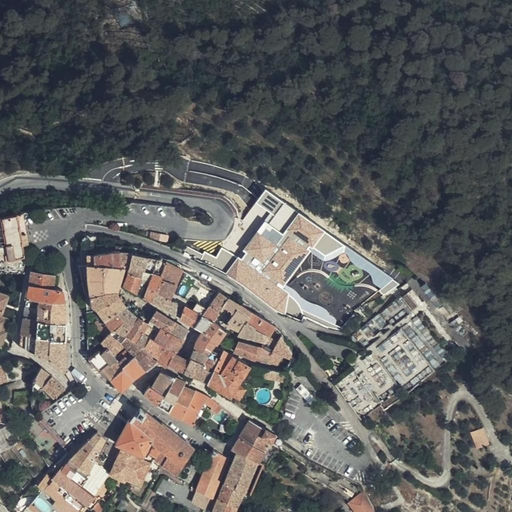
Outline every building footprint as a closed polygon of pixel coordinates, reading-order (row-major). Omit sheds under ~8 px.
[(315,99),(320,91),(291,73),(285,81),(315,99)] [(0,268),(23,271),(24,263),(24,255),(17,213),(0,215),(0,268)] [(159,240),(160,234),(155,233),(150,232),(149,238),(159,240)] [(214,256),(215,243),(206,243),(205,255),(214,256)] [(120,265),(120,249),(112,250),(95,252),(86,252),(86,261),(105,263),(120,265)] [(128,266),(131,251),(129,250),(120,249),(120,265),(124,265),(123,268),(127,268),(128,266)] [(149,279),(157,257),(131,251),(128,266),(145,265),(141,276),(149,279)] [(160,277),(165,260),(157,257),(149,279),(143,294),(150,298),(155,289),(160,277)] [(271,285),(276,276),(248,258),(243,266),(250,270),(249,271),(257,276),(257,277),(266,284),(266,286),(271,290),(273,286),(271,285)] [(166,260),(165,260),(160,277),(175,283),(182,268),(166,260)] [(86,261),(87,278),(92,304),(96,306),(97,307),(118,294),(117,291),(120,277),(104,272),(105,263),(86,261)] [(120,277),(123,268),(124,265),(120,265),(105,263),(104,272),(120,277)] [(127,270),(141,276),(145,265),(128,266),(127,268),(127,270)] [(29,282),(53,286),(55,274),(31,269),(29,282)] [(143,294),(149,279),(141,276),(127,270),(123,283),(143,294)] [(175,283),(160,277),(155,289),(169,297),(175,283)] [(62,289),(53,286),(29,282),(27,296),(63,301),(62,289)] [(169,297),(155,289),(150,298),(176,312),(176,300),(173,297),(169,297)] [(209,315),(212,318),(221,305),(233,311),(225,323),(238,330),(249,309),(234,299),(218,289),(206,306),(202,312),(209,315)] [(97,307),(104,318),(125,303),(122,300),(118,294),(97,307)] [(64,307),(63,301),(27,296),(24,316),(37,319),(38,319),(49,320),(48,310),(64,315),(64,307)] [(201,313),(202,312),(206,306),(196,299),(194,303),(191,307),(201,313)] [(125,303),(104,318),(96,323),(103,338),(110,330),(113,326),(131,309),(127,306),(125,303)] [(179,316),(185,320),(191,307),(184,303),(179,316)] [(185,320),(194,325),(201,313),(191,307),(185,320)] [(149,318),(159,324),(168,329),(174,319),(156,308),(149,318)] [(135,312),(131,309),(113,326),(118,330),(119,329),(125,333),(129,326),(138,315),(135,312)] [(249,309),(238,330),(237,333),(248,336),(259,316),(249,309)] [(65,322),(64,315),(48,310),(49,320),(65,322)] [(194,325),(201,329),(209,315),(202,312),(201,313),(194,325)] [(125,333),(141,346),(149,333),(148,332),(152,325),(138,315),(129,326),(125,333)] [(203,346),(209,349),(211,347),(213,342),(215,343),(217,339),(219,339),(225,328),(213,319),(212,318),(209,315),(201,329),(196,338),(193,345),(202,349),(203,346)] [(37,319),(24,316),(21,333),(36,335),(37,319)] [(259,316),(248,336),(265,341),(267,338),(275,326),(259,316)] [(65,339),(65,322),(49,320),(38,319),(37,319),(36,335),(66,339),(65,339)] [(174,319),(168,329),(181,337),(183,335),(187,327),(174,319)] [(175,349),(167,362),(183,370),(189,359),(176,351),(182,341),(180,339),(181,337),(168,329),(159,324),(153,336),(175,349)] [(113,326),(110,330),(117,338),(120,341),(125,333),(119,329),(118,330),(113,326)] [(267,338),(265,341),(261,345),(238,338),(233,349),(256,358),(277,363),(282,354),(272,349),(275,341),(281,332),(275,326),(267,338)] [(103,338),(101,341),(103,344),(106,347),(108,349),(117,338),(110,330),(103,338)] [(66,366),(66,339),(36,335),(21,333),(19,344),(47,358),(64,370),(66,366)] [(126,347),(145,368),(149,364),(151,366),(158,366),(162,362),(155,357),(156,356),(142,346),(141,346),(125,333),(120,341),(124,345),(126,347)] [(155,357),(162,362),(166,364),(167,362),(175,349),(153,336),(149,333),(141,346),(142,346),(156,356),(155,357)] [(117,338),(108,349),(113,355),(114,354),(124,345),(120,341),(117,338)] [(189,359),(183,370),(197,375),(203,360),(206,352),(209,349),(203,346),(202,349),(193,345),(190,357),(189,359)] [(106,347),(101,351),(111,363),(117,358),(117,357),(114,354),(113,355),(108,349),(106,347)] [(118,356),(128,383),(132,378),(145,368),(126,347),(118,356)] [(203,360),(197,375),(207,379),(220,352),(211,347),(209,349),(206,352),(203,360)] [(220,352),(207,379),(230,393),(231,392),(239,398),(247,385),(238,380),(242,375),(249,362),(230,352),(222,348),(220,352)] [(99,349),(88,358),(100,371),(102,370),(111,363),(101,351),(99,349)] [(110,378),(120,390),(121,390),(128,383),(118,356),(117,357),(117,358),(111,363),(118,372),(110,378)] [(111,363),(102,370),(109,379),(110,378),(118,372),(111,363)] [(53,376),(40,366),(33,378),(32,388),(43,386),(45,388),(53,376)] [(283,380),(285,371),(262,367),(260,376),(283,380)] [(165,390),(174,376),(160,370),(153,381),(152,380),(151,385),(163,393),(165,390)] [(64,385),(53,376),(45,388),(50,392),(53,395),(64,385)] [(187,402),(194,389),(188,386),(183,384),(185,380),(181,379),(174,376),(165,390),(176,396),(187,402)] [(151,385),(152,380),(152,379),(144,390),(157,403),(163,393),(151,385)] [(213,408),(216,403),(208,396),(200,392),(194,389),(187,402),(176,396),(169,410),(193,423),(200,408),(203,401),(210,406),(213,408)] [(169,410),(176,396),(165,390),(163,393),(157,403),(169,410)] [(222,407),(216,403),(213,408),(210,406),(209,408),(216,414),(222,407)] [(162,465),(176,472),(194,447),(162,421),(160,423),(139,406),(131,418),(155,434),(146,451),(153,456),(152,458),(162,465)] [(0,449),(14,442),(16,436),(0,409),(0,449)] [(155,434),(131,418),(129,417),(116,443),(122,445),(121,447),(141,456),(140,459),(137,457),(126,478),(140,484),(151,460),(143,457),(146,451),(155,434)] [(245,455),(258,461),(275,434),(272,432),(249,419),(238,435),(230,447),(236,450),(233,458),(242,462),(245,455)] [(471,431),(477,448),(490,443),(484,426),(471,431)] [(43,488),(76,511),(81,511),(95,492),(82,483),(89,473),(87,471),(92,461),(105,436),(97,429),(67,458),(57,471),(52,476),(47,472),(37,483),(43,488)] [(61,457),(68,451),(62,444),(55,450),(61,457)] [(120,478),(125,481),(126,478),(137,457),(140,459),(141,456),(121,447),(109,472),(120,478)] [(196,488),(209,496),(212,497),(228,458),(213,448),(196,488)] [(151,460),(152,458),(153,456),(146,451),(143,457),(151,460)] [(245,490),(258,461),(245,455),(242,462),(233,458),(230,465),(242,470),(235,487),(245,491),(245,490)] [(82,483),(95,492),(95,493),(96,491),(104,479),(108,474),(109,472),(92,461),(87,471),(89,473),(82,483)] [(223,481),(235,487),(242,470),(230,465),(223,481)] [(168,472),(161,467),(157,473),(164,477),(168,472)] [(104,479),(96,491),(102,495),(110,483),(107,481),(104,479)] [(237,506),(238,503),(241,498),(245,491),(235,487),(223,481),(222,482),(217,497),(227,502),(237,506)] [(76,511),(43,488),(29,504),(37,511),(76,511)] [(191,500),(204,507),(209,496),(196,488),(191,500)] [(374,511),(363,489),(349,500),(347,501),(356,511),(374,511)] [(222,511),(227,502),(217,497),(216,502),(212,510),(215,511),(222,511)] [(37,511),(29,504),(25,499),(13,508),(17,511),(37,511)] [(234,511),(236,507),(237,506),(227,502),(222,511),(234,511)]
